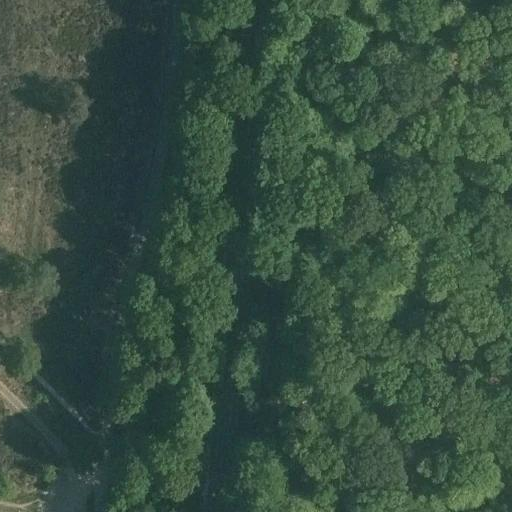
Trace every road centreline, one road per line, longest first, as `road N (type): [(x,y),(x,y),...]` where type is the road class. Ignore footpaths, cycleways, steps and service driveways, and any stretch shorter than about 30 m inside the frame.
road 1 (secondary): [(217,511),(260,0)]
road 2 (track): [(218,478),(84,466)]
